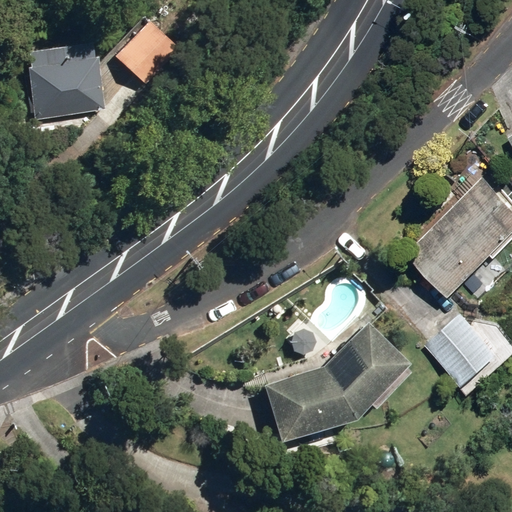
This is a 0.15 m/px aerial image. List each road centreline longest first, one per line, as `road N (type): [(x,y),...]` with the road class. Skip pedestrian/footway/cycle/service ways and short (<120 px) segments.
road 1 (tertiary): [(511,43),(323,226),(222,294),(158,324),(119,327),(71,307)]
road 2 (secondary): [(71,307),(271,142),(351,48),(379,0)]
